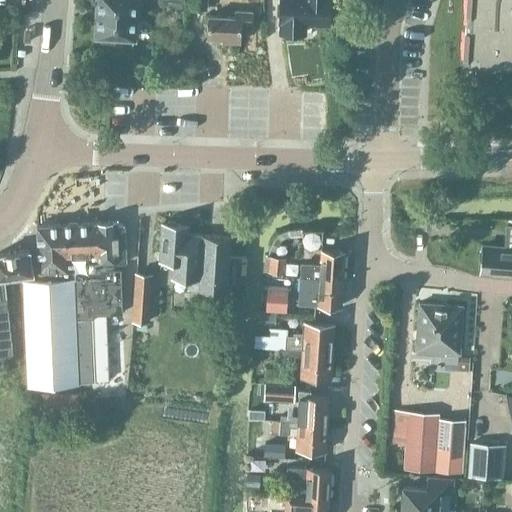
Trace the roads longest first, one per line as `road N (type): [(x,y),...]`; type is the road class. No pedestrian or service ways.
road 1 (tertiary): [(378,163),(41,153)]
road 2 (residential): [(368,272),(352,460)]
road 3 (tertiary): [(41,153),(56,0)]
road 4 (residential): [(368,272),(511,289)]
road 5 (tertiary): [(511,156),(378,163)]
